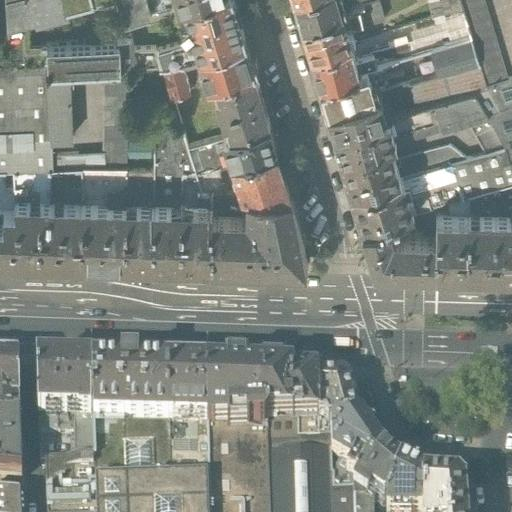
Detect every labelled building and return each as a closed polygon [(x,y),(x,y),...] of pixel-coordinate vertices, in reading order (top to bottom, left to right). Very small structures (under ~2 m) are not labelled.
[(119,0),(7,0),(10,69),(69,68),(104,67),(127,67),(163,66),(156,47),(144,49),(123,42),(28,45),(25,22),(97,0),(102,0),(108,18),(123,12),(119,0)] [(119,0),(123,12),(127,23),(147,14),(143,0),(119,0)] [(174,0),(152,0),(156,12),(176,5),(174,0)] [(233,0),(191,0),(182,3),(185,11),(178,14),(186,33),(194,30),(197,45),(186,47),(180,42),(156,47),(163,66),(196,55),(245,38),(233,0)] [(336,0),(294,0),(301,22),(341,11),(336,0)] [(301,22),(311,53),(353,42),(346,25),(359,21),(363,27),(386,20),(380,0),(341,11),(301,22)] [(461,0),(429,0),(435,18),(464,8),(461,0)] [(485,0),(461,0),(464,8),(473,37),(479,62),(488,88),(510,78),(485,0)] [(473,37),(433,50),(440,74),(479,62),(473,37)] [(206,84),(216,80),(254,69),(245,38),(196,55),(206,84)] [(353,42),(311,53),(319,82),(368,68),(379,65),(375,55),(356,62),(353,42)] [(196,55),(163,66),(172,94),(206,84),(196,55)] [(379,65),(368,68),(375,93),(382,92),(405,84),(398,60),(379,65)] [(468,122),(488,116),(477,93),(488,88),(479,62),(440,74),(411,83),(418,109),(434,104),(438,119),(441,129),(468,122)] [(104,67),(104,169),(126,168),(127,67),(104,67)] [(0,171),(73,170),(73,153),(55,155),(54,139),(71,139),(69,68),(10,69),(0,69),(0,171)] [(319,82),(327,108),(375,93),(368,68),(319,82)] [(228,118),(232,134),(270,122),(254,69),(216,80),(220,96),(217,103),(223,118),(228,118)] [(511,76),(510,78),(488,88),(477,93),(488,116),(502,110),(511,106),(511,76)] [(334,133),(390,117),(382,92),(375,93),(327,108),(334,133)] [(334,133),(341,157),(387,145),(388,135),(402,128),(438,119),(434,104),(418,109),(390,117),(334,133)] [(511,106),(502,110),(488,116),(505,145),(511,160),(511,106)] [(488,116),(468,122),(486,152),(505,145),(488,116)] [(388,135),(387,145),(392,144),(441,129),(438,119),(402,128),(388,135)] [(224,136),(233,162),(278,150),(270,122),(232,134),(224,136)] [(151,131),(150,168),(152,201),(180,201),(180,172),(193,170),(181,124),(151,131)] [(341,157),(351,192),(400,178),(397,165),(392,144),(387,145),(341,157)] [(400,178),(403,177),(453,163),(466,158),(449,144),(401,159),(401,165),(397,165),(400,178)] [(407,191),(413,211),(488,188),(511,180),(511,160),(505,145),(486,152),(466,158),(453,163),(457,177),(407,191)] [(233,162),(243,192),(289,188),(278,150),(233,162)] [(73,170),(0,171),(0,208),(14,209),(23,200),(38,200),(82,200),(124,201),(127,201),(126,168),(104,169),(73,170)] [(150,168),(126,168),(127,201),(152,201),(150,168)] [(211,190),(216,190),(212,168),(193,170),(198,191),(211,190)] [(198,191),(193,170),(180,172),(180,201),(211,201),(211,190),(198,191)] [(351,192),(361,226),(387,218),(403,214),(413,211),(407,191),(403,177),(400,178),(351,192)] [(511,180),(488,188),(488,211),(509,211),(511,211),(511,180)] [(211,212),(212,259),(300,262),(304,256),(308,251),(289,188),(243,192),(243,215),(211,212)] [(211,201),(211,212),(243,215),(243,192),(216,190),(211,190),(211,201)] [(0,208),(0,253),(39,255),(38,200),(23,200),(14,209),(0,208)] [(38,200),(39,255),(83,256),(82,200),(38,200)] [(82,200),(83,256),(124,257),(124,201),(82,200)] [(124,201),(124,257),(153,258),(152,201),(127,201),(124,201)] [(152,201),(153,258),(182,259),(180,201),(152,201)] [(211,201),(180,201),(182,259),(212,259),(211,212),(211,201)] [(436,209),(436,232),(436,268),(443,268),(462,269),(467,269),(469,212),(469,209),(436,209)] [(488,211),(469,212),(467,269),(493,270),(511,270),(511,211),(509,211),(488,211)] [(403,214),(387,218),(394,232),(407,232),(403,214)] [(420,267),(436,268),(436,232),(407,232),(394,232),(387,218),(361,226),(373,266),(390,266),(420,267)] [(18,365),(0,364),(0,406),(1,408),(20,409),(19,386),(18,365)] [(38,417),(39,432),(73,433),(74,459),(95,458),(92,366),(65,366),(36,365),(38,417)] [(97,366),(92,366),(95,458),(96,482),(126,482),(124,423),(122,367),(97,366)] [(129,367),(122,367),(124,423),(168,424),(166,368),(161,368),(129,367)] [(206,369),(166,368),(168,424),(207,425),(206,369)] [(250,371),(206,369),(207,425),(207,429),(227,428),(227,433),(248,432),(248,429),(263,429),(266,426),(266,422),(264,371),(250,371)] [(283,372),(264,371),(266,422),(291,421),(291,373),(283,372)] [(301,373),(291,373),(291,421),(297,421),(297,439),(318,438),(316,374),(301,373)] [(343,375),(316,374),(318,438),(330,437),(330,431),(359,420),(350,380),(346,378),(343,375)] [(20,417),(0,416),(0,455),(21,455),(20,417)] [(365,428),(359,420),(330,431),(330,437),(330,444),(331,444),(331,454),(339,458),(332,470),(333,490),(354,490),(379,448),(365,428)] [(291,421),(266,422),(266,426),(268,511),(354,511),(354,490),(333,490),(332,470),(339,458),(331,454),(331,444),(330,444),(330,437),(318,438),(297,439),(297,421),(291,421)] [(168,424),(124,423),(126,482),(153,481),(153,479),(170,478),(168,424)] [(207,425),(168,424),(170,478),(181,478),(181,468),(192,468),(193,479),(209,479),(207,429),(207,425)] [(268,511),(266,426),(263,429),(248,429),(248,432),(227,433),(227,428),(207,429),(209,479),(209,511),(268,511)] [(381,450),(379,448),(354,490),(354,511),(387,511),(387,506),(399,464),(388,455),(381,450)] [(0,475),(22,477),(21,455),(0,455),(0,475)] [(45,460),(47,511),(96,511),(96,482),(95,458),(74,459),(45,460)] [(411,470),(399,464),(387,506),(387,511),(422,511),(423,476),(420,474),(411,470)] [(440,477),(423,476),(422,511),(466,511),(464,486),(465,485),(457,477),(455,478),(440,477)] [(153,481),(126,482),(96,482),(96,511),(209,511),(209,479),(193,479),(182,480),(182,478),(181,478),(170,478),(153,479),(153,481)] [(0,511),(22,511),(22,501),(0,499),(0,511)]
